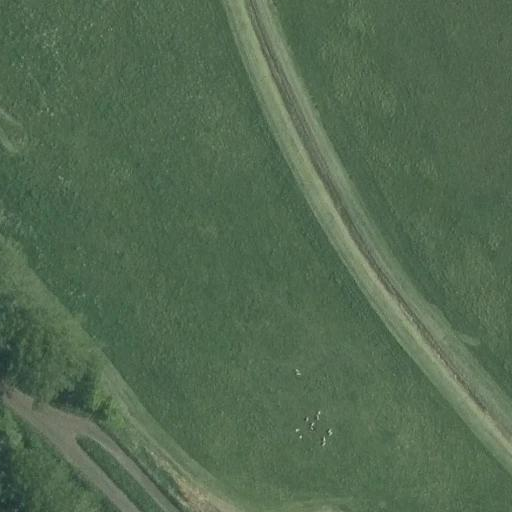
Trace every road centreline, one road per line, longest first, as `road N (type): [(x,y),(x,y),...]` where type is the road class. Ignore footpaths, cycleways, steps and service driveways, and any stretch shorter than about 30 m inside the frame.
road 1 (unclassified): [(42,422),(86,427),(106,440),(175,511)]
road 2 (unclassified): [(134,511),(42,422)]
